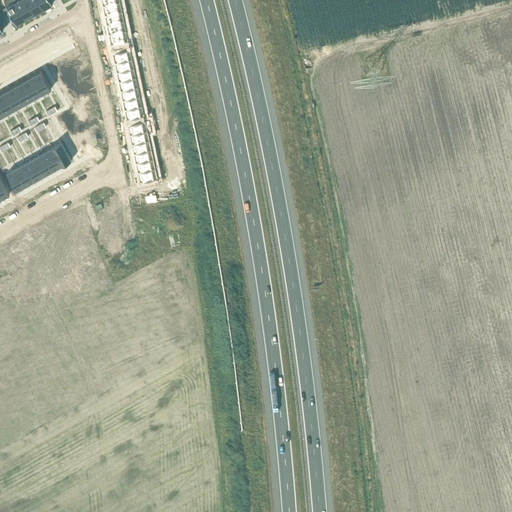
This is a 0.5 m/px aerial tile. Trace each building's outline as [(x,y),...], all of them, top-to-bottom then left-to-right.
[(15,0),(5,0),(4,1),(16,24),(26,19),(15,0)] [(15,0),(26,19),(35,14),(26,0),(18,0),(16,1),(15,0)] [(38,0),(26,0),(35,14),(44,9),(38,0)] [(50,0),(38,0),(44,9),(53,3),(50,0)] [(120,1),(102,5),(104,14),(122,10),(120,1)] [(122,10),(104,14),(106,24),(125,20),(122,10)] [(125,20),(106,24),(108,33),(127,29),(125,20)] [(127,29),(108,33),(110,44),(129,40),(127,29)] [(131,48),(112,51),(114,62),(133,58),(131,48)] [(133,58),(114,62),(116,71),(135,68),(133,58)] [(135,68),(116,71),(118,81),(137,77),(135,68)] [(41,72),(32,77),(41,93),(50,88),(41,72)] [(32,77),(23,81),(32,98),(41,93),(32,77)] [(137,77),(118,81),(120,90),(139,86),(137,77)] [(23,81),(14,86),(23,103),(32,98),(23,81)] [(14,86),(5,91),(14,108),(23,103),(14,86)] [(139,86),(120,90),(122,99),(141,96),(139,86)] [(5,91),(0,93),(0,103),(5,112),(14,108),(5,91)] [(141,96),(122,99),(124,109),(142,105),(141,96)] [(142,105),(124,109),(126,119),(145,116),(142,105)] [(149,119),(127,123),(130,134),(151,130),(149,119)] [(151,130),(130,134),(132,144),(150,140),(157,138),(155,129),(151,130)] [(150,140),(132,144),(134,153),(152,149),(150,140)] [(71,159),(61,142),(52,147),(62,164),(71,159)] [(52,147),(44,152),(53,169),(62,164),(52,147)] [(152,149),(134,153),(136,162),(154,158),(152,149)] [(44,152),(34,157),(44,174),(53,169),(44,152)] [(34,157),(25,162),(35,179),(44,174),(34,157)] [(154,158),(136,162),(137,172),(156,168),(154,158)] [(25,162),(17,167),(27,184),(35,179),(25,162)] [(17,167),(7,172),(17,189),(27,184),(17,167)] [(156,168),(137,172),(140,182),(158,178),(156,168)] [(0,176),(0,198),(0,199),(10,194),(0,176)] [(158,187),(141,191),(143,200),(160,197),(158,187)] [(160,197),(143,200),(145,209),(162,206),(160,197)] [(162,206),(145,209),(148,219),(164,215),(162,206)] [(80,213),(72,217),(80,232),(89,227),(80,213)] [(164,215),(148,219),(150,228),(166,225),(164,215)] [(72,217),(64,222),(72,237),(80,232),(72,217)] [(64,222),(55,227),(63,241),(72,237),(64,222)] [(55,227),(47,231),(55,246),(63,241),(55,227)] [(47,231),(38,236),(47,251),(55,246),(47,231)] [(38,236),(30,241),(38,255),(47,251),(38,236)] [(18,248),(10,252),(18,267),(26,262),(18,248)] [(10,252),(1,257),(9,272),(18,267),(10,252)] [(1,257),(0,257),(0,274),(1,276),(9,272),(1,257)] [(102,285),(94,290),(102,306),(111,301),(102,285)] [(94,290),(85,295),(94,310),(102,306),(94,290)] [(85,295),(77,300),(86,315),(94,310),(85,295)] [(77,300),(69,304),(77,320),(86,315),(77,300)] [(56,310),(46,316),(55,332),(65,327),(56,310)] [(46,316),(36,321),(46,338),(55,332),(46,316)] [(172,319),(156,323),(158,332),(175,328),(172,319)] [(24,328),(14,334),(23,350),(33,345),(24,328)] [(175,328),(158,332),(161,342),(177,337),(175,328)] [(14,334),(4,340),(13,356),(23,350),(14,334)] [(177,337),(161,342),(163,351),(180,346),(177,337)] [(180,346),(163,351),(166,360),(182,356),(180,346)] [(110,348),(100,354),(109,371),(119,365),(110,348)] [(100,354),(90,360),(99,376),(109,371),(100,354)] [(78,366),(68,372),(77,388),(87,383),(78,366)] [(68,372),(58,377),(68,394),(77,388),(68,372)] [(47,384),(37,389),(46,406),(56,400),(47,384)] [(37,389),(27,395),(36,411),(46,406),(37,389)] [(16,403),(6,409),(16,425),(25,419),(16,403)] [(6,409),(0,412),(0,420),(6,431),(16,425),(6,409)] [(102,416),(94,420),(103,436),(111,432),(102,416)] [(94,420),(86,425),(95,441),(103,436),(94,420)] [(86,425),(79,429),(87,445),(95,441),(86,425)] [(79,429),(71,434),(80,449),(87,445),(79,429)] [(71,434),(63,438),(72,454),(80,449),(71,434)] [(56,442),(48,447),(57,462),(65,458),(56,442)] [(48,447),(40,451),(49,467),(57,462),(48,447)] [(40,451),(32,455),(41,471),(49,467),(40,451)] [(32,455),(25,460),(33,476),(41,471),(32,455)] [(25,460),(17,464),(26,480),(33,476),(25,460)] [(131,467),(123,471),(132,487),(139,482),(131,467)] [(123,471),(115,475),(124,491),(132,487),(123,471)] [(115,475),(107,480),(116,495),(124,491),(115,475)] [(107,480),(99,484),(108,500),(116,495),(107,480)] [(99,484),(91,489),(100,504),(108,500),(99,484)] [(84,493),(77,497),(85,511),(86,511),(93,508),(84,493)] [(85,511),(77,497),(69,501),(74,511),(85,511)] [(74,511),(69,501),(61,506),(64,511),(74,511)]
